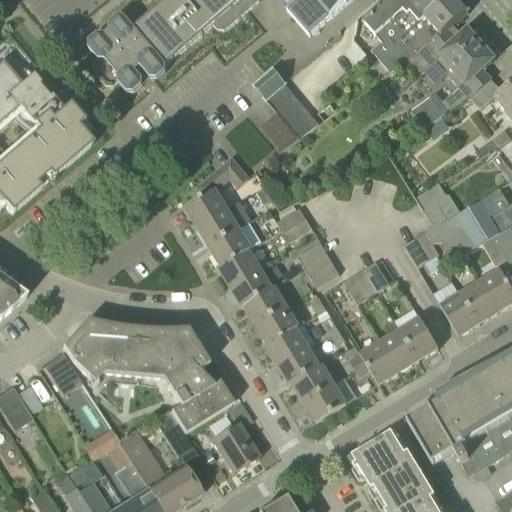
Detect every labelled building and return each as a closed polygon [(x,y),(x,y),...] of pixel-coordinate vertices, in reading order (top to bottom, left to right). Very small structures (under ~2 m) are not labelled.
[(292,55),(311,38),(355,0),(170,0),(135,30),(126,19),(119,18),(111,26),(110,33),(106,37),(99,36),(90,43),(90,50),(100,62),(94,66),(93,73),(107,89),(114,89),(120,85),(128,95),(135,95),(144,88),(144,81),(149,77),(152,81),(158,81),(167,74),(167,67),(214,27),(219,32),(226,32),(259,4),(261,3),(260,0),(293,0),(297,4),(269,28),(292,55)] [(394,0),(365,26),(384,47),(386,46),(391,53),(426,21),(448,0),(395,0),(395,1),(394,0)] [(470,16),(455,0),(448,0),(426,21),(391,53),(386,46),(384,47),(374,56),(389,73),(409,57),(411,58),(437,40),(440,42),(448,35),(470,16)] [(428,134),(469,100),(470,100),(467,97),(490,81),(483,75),(496,63),(469,32),(456,43),(448,35),(440,42),(437,40),(411,58),(409,57),(389,73),(391,76),(405,64),(420,81),(438,65),(460,91),(443,106),(436,98),(414,118),(428,134)] [(0,203),(12,218),(21,209),(50,184),(92,147),(78,130),(84,125),(69,107),(63,113),(32,78),(21,87),(2,65),(0,67),(0,126),(20,110),(25,115),(23,117),(38,134),(0,167),(0,203)] [(288,86),(287,84),(274,70),(254,88),(268,104),(269,103),(287,87),(288,86)] [(511,87),(504,93),(490,81),(467,97),(470,100),(469,100),(481,113),(496,102),(511,122),(511,87)] [(269,103),(276,112),(295,96),(287,87),(269,103)] [(284,122),(303,105),(295,96),(276,112),(284,122)] [(303,105),(284,122),(292,131),(310,115),(303,105)] [(310,115),(292,131),(300,141),(320,126),(310,115)] [(495,145),(502,153),(511,145),(511,143),(507,136),(495,145)] [(511,145),(502,153),(499,156),(501,158),(494,163),(511,187),(511,185),(511,145)] [(186,211),(199,232),(229,213),(218,194),(231,182),(239,191),(250,182),(233,162),(198,192),(203,201),(186,211)] [(438,236),(460,221),(458,218),(461,216),(450,198),(447,197),(440,187),(416,201),(426,218),(427,217),(434,229),(438,236)] [(274,203),(266,191),(251,200),(259,212),(274,203)] [(511,208),(490,220),(499,235),(511,227),(511,208)] [(285,237),(307,223),(301,212),(278,226),(285,237)] [(241,233),(229,213),(199,232),(210,251),(241,233)] [(434,248),(444,246),(455,264),(478,250),(460,221),(438,236),(434,229),(427,236),(434,248)] [(291,247),(314,234),(307,223),(285,237),(291,247)] [(511,237),(509,232),(494,241),(507,264),(511,272),(511,237)] [(222,270),(219,271),(220,272),(251,253),(251,254),(253,252),(241,233),(210,251),(222,270)] [(441,259),(434,248),(427,236),(416,243),(430,265),(441,259)] [(497,271),(507,264),(494,241),(483,248),(497,271)] [(430,265),(416,243),(406,249),(419,272),(430,265)] [(305,270),(327,256),(321,246),(299,260),(305,270)] [(251,254),(251,253),(220,272),(232,292),(262,273),(251,254)] [(327,256),(305,270),(311,280),(334,267),(327,256)] [(366,273),(380,295),(391,289),(377,266),(366,273)] [(334,267),(311,280),(318,292),(341,279),(334,267)] [(274,292),(262,273),(232,292),(243,311),(274,292)] [(366,273),(356,279),(370,302),(380,295),(366,273)] [(481,286),(500,316),(511,308),(511,290),(502,273),(481,286)] [(370,302),(356,279),(345,286),(359,308),(370,302)] [(0,322),(27,301),(0,281),(0,322)] [(462,297),(481,328),(500,316),(481,286),(462,297)] [(246,310),(257,329),(288,310),(277,291),(274,292),(243,311),(244,312),(246,310)] [(442,309),(461,340),(481,328),(462,297),(442,309)] [(319,319),(328,314),(320,302),(312,307),(319,319)] [(300,330),(288,310),(257,329),(269,348),(300,330)] [(402,330),(421,322),(416,312),(397,321),(402,330)] [(324,326),(331,338),(339,333),(332,321),(324,326)] [(440,352),(421,322),(401,334),(420,364),(440,352)] [(209,368),(188,333),(162,334),(149,333),(134,332),(113,329),(97,325),(88,323),(63,350),(74,366),(94,386),(103,376),(163,382),(180,409),(171,414),(186,437),(234,407),(224,392),(219,395),(199,374),(209,368)] [(269,348),(267,350),(279,369),(310,350),(298,332),(301,330),(300,330),(269,348)] [(339,333),(331,338),(339,351),(347,346),(339,333)] [(381,346),(400,377),(420,364),(401,334),(381,346)] [(400,377),(381,346),(362,358),(367,367),(373,377),(380,389),(400,377)] [(291,389),(322,370),(310,350),(279,369),(291,389)] [(511,355),(438,398),(442,405),(431,412),(409,425),(434,468),(456,455),(471,480),(511,456),(511,355)] [(64,399),(83,387),(64,357),(45,369),(64,399)] [(351,365),(357,374),(367,367),(362,358),(351,365)] [(367,367),(357,374),(362,383),(373,377),(367,367)] [(324,368),(322,370),(291,389),(294,388),(305,406),(336,388),(324,368)] [(336,388),(305,406),(317,427),(348,408),(336,388)] [(32,417),(43,410),(30,389),(19,396),(32,417)] [(13,390),(0,398),(0,411),(15,435),(34,423),(13,390)] [(102,424),(90,404),(73,413),(81,426),(93,420),(97,427),(102,424)] [(155,424),(179,461),(193,452),(170,415),(155,424)] [(234,479),(260,463),(239,427),(212,443),(234,479)] [(365,484),(368,482),(412,457),(419,453),(411,440),(409,433),(397,433),(351,461),(365,484)] [(135,436),(118,447),(158,511),(179,511),(203,498),(186,470),(165,483),(154,466),(154,465),(135,436)] [(134,501),(123,508),(125,511),(158,511),(118,447),(109,452),(121,471),(117,474),(134,501)] [(445,511),(412,457),(368,482),(385,511),(445,511)] [(88,487),(87,488),(76,471),(66,477),(75,491),(77,494),(79,493),(90,511),(125,511),(123,508),(115,511),(108,511),(103,504),(100,506),(88,487)] [(90,511),(79,493),(77,494),(75,491),(65,497),(73,511),(90,511)] [(53,511),(42,492),(31,499),(38,511),(53,511)] [(511,511),(511,496),(497,506),(501,511),(511,511)] [(291,511),(285,502),(267,511),(291,511)]
